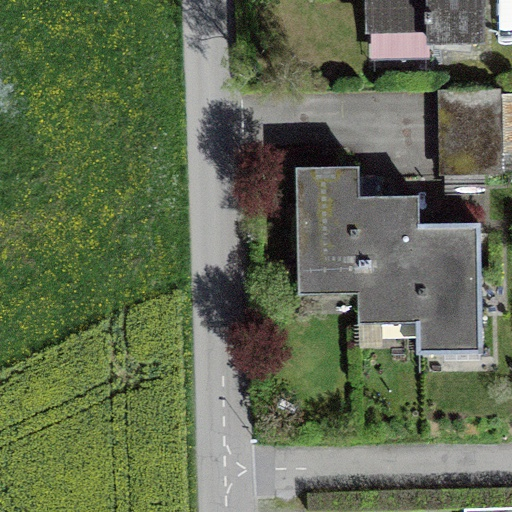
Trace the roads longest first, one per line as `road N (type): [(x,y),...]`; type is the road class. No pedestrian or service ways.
road 1 (residential): [(206,0),(224,471)]
road 2 (residential): [(224,471),(511,463)]
